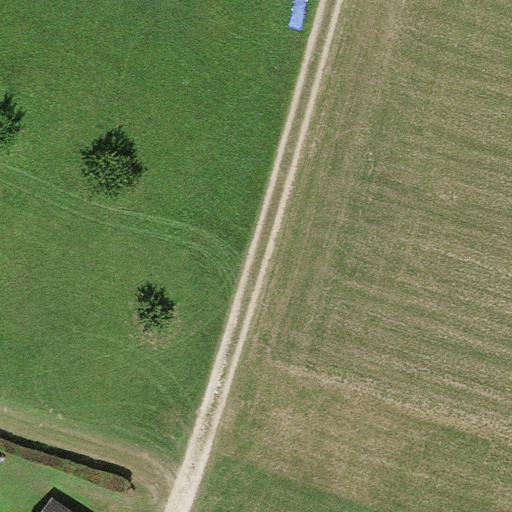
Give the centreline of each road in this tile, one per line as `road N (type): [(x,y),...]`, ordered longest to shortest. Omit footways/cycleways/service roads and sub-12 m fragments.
road 1 (track): [(176,511),(327,0)]
road 2 (track): [(177,505),(89,450),(0,426)]
